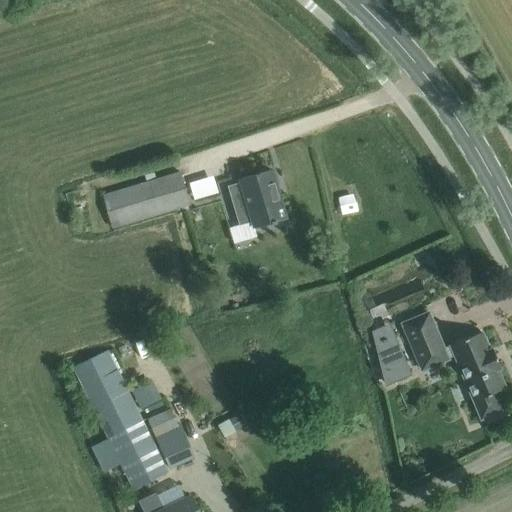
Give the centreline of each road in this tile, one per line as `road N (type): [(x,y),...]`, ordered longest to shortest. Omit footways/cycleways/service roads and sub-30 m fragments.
road 1 (secondary): [(511,211),(448,101),(351,0)]
road 2 (unclassified): [(398,511),(511,454)]
